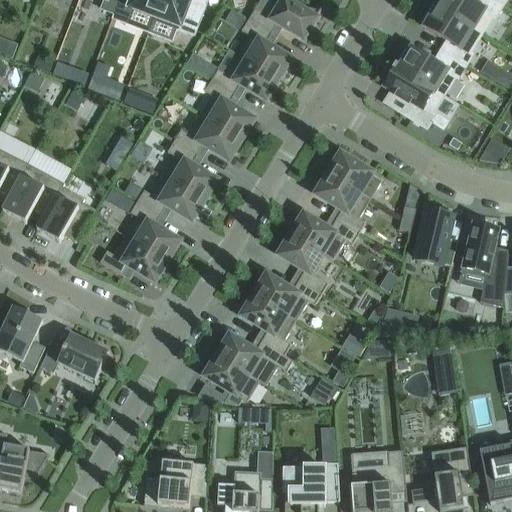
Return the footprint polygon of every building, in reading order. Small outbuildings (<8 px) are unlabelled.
[(102,0),(105,1),(101,10),(113,15),(114,15),(119,0),(102,0)] [(160,0),(119,0),(114,15),(113,15),(112,19),(125,24),(131,9),(153,17),(154,17),(160,0)] [(160,0),(154,17),(153,17),(152,21),(193,36),(204,8),(188,2),(189,0),(160,0)] [(302,42),(321,11),(320,10),(318,13),(305,10),(303,13),(283,1),(279,8),(265,0),(260,0),(247,22),(270,35),(274,29),(276,25),(301,40),(301,41),(302,42)] [(494,20),(502,7),(491,0),(472,0),(471,3),(466,0),(436,0),(432,7),(480,36),(492,18),(494,20)] [(480,36),(432,7),(423,23),(426,25),(423,29),(446,43),(440,53),(465,68),(472,56),(469,55),(480,36)] [(271,36),(270,35),(247,22),(241,33),(251,39),(240,58),(240,59),(278,82),(290,61),(289,60),(289,61),(264,46),(271,36)] [(465,68),(440,53),(434,64),(411,50),(408,54),(405,52),(395,67),(443,97),(454,79),(457,81),(465,68)] [(265,103),(278,82),(240,59),(240,58),(236,55),(224,75),(217,71),(210,82),(234,97),(240,86),(264,101),(264,102),(265,103)] [(511,77),(488,63),(481,75),(509,93),(511,88),(511,77)] [(0,66),(0,80),(12,85),(17,72),(0,66)] [(58,66),(53,79),(65,84),(70,71),(58,66)] [(443,97),(395,67),(383,88),(397,97),(396,98),(407,105),(401,115),(411,121),(409,124),(426,134),(428,131),(427,130),(436,115),(448,123),(458,106),(443,97)] [(94,73),(87,91),(98,96),(105,77),(94,73)] [(227,107),(234,97),(210,82),(204,94),(210,98),(199,117),(241,142),(253,122),(252,121),(252,122),(227,107)] [(128,93),(123,106),(134,110),(139,97),(128,93)] [(74,112),(85,117),(91,106),(80,100),(74,112)] [(228,163),(241,142),(199,117),(187,136),(180,132),(173,143),(197,157),(203,147),(227,162),(227,163),(228,163)] [(433,132),(427,141),(438,148),(443,138),(433,132)] [(121,138),(113,152),(125,159),(133,146),(121,138)] [(453,140),(449,148),(457,152),(461,144),(453,140)] [(190,167),(197,157),(173,143),(167,154),(173,158),(162,178),(204,203),(216,182),(215,182),(190,167)] [(6,206),(27,166),(0,152),(0,202),(6,206)] [(340,156),(328,176),(370,202),(382,182),(341,157),(342,156),(340,156)] [(511,159),(494,157),(493,167),(511,170),(511,159)] [(61,189),(62,189),(64,186),(27,166),(6,206),(2,213),(25,225),(29,218),(40,224),(40,225),(61,189)] [(370,202),(328,176),(315,197),(316,198),(317,197),(341,212),(335,222),(358,236),(365,225),(358,221),(370,202)] [(191,224),(204,203),(162,178),(150,197),(143,193),(136,204),(160,218),(166,208),(190,223),(191,224)] [(84,201),(62,189),(61,189),(40,225),(40,224),(36,232),(59,245),(63,238),(75,245),(95,212),(82,205),(84,201)] [(153,228),(160,218),(136,204),(130,215),(136,219),(125,238),(166,264),(179,243),(178,242),(178,243),(153,228)] [(398,232),(410,235),(415,212),(404,209),(398,232)] [(428,215),(426,214),(415,261),(451,270),(458,244),(456,244),(456,245),(447,242),(452,220),(449,220),(450,216),(429,211),(428,215)] [(351,248),(358,236),(335,222),(328,233),(304,218),(305,217),(303,216),(291,237),(322,257),(332,263),(344,243),(351,248)] [(504,297),(506,269),(508,258),(494,255),(497,244),(495,244),(498,232),(487,230),(488,226),(477,223),(476,227),(473,227),(462,271),(486,277),(479,305),(503,310),(504,297)] [(322,257),(291,237),(278,258),(279,259),(279,258),(304,273),(298,283),(321,297),(328,286),(311,275),(322,257)] [(154,285),(166,264),(125,238),(113,257),(106,253),(99,265),(122,279),(129,268),(153,283),(153,284),(154,285)] [(175,301),(189,279),(183,275),(169,297),(175,301)] [(314,308),(321,297),(298,283),(291,293),(267,278),(266,277),(254,298),(295,323),(307,304),(314,308)] [(396,279),(388,296),(399,301),(407,284),(396,279)] [(295,323),(254,298),(241,319),(242,319),(267,333),(261,344),(284,358),(290,346),(284,342),(295,323)] [(34,338),(42,323),(13,309),(0,335),(0,354),(21,364),(18,368),(32,375),(44,350),(31,343),(34,338)] [(392,319),(391,344),(421,345),(422,320),(392,319)] [(96,379),(108,355),(90,346),(90,347),(83,343),(70,337),(65,347),(53,342),(39,369),(53,375),(57,366),(82,378),(84,374),(96,379)] [(261,344),(254,354),(230,339),(230,338),(229,338),(217,358),(258,384),(265,388),(277,369),(285,374),(292,363),(284,358),(261,344)] [(357,341),(350,353),(360,359),(367,347),(357,341)] [(385,362),(399,363),(400,346),(386,345),(385,362)] [(450,352),(431,355),(438,397),(456,395),(450,352)] [(258,384),(217,358),(204,379),(205,380),(206,379),(230,394),(223,405),(237,408),(241,401),(246,404),(258,384)] [(338,371),(332,383),(343,390),(350,378),(338,371)] [(322,382),(310,400),(323,408),(327,401),(334,390),(322,382)] [(7,404),(18,409),(23,398),(12,393),(7,404)] [(511,441),(496,445),(497,450),(479,453),(482,468),(478,468),(483,495),(485,495),(484,494),(487,493),(489,507),(511,502),(511,441)] [(3,447),(0,463),(0,491),(20,496),(23,480),(33,482),(48,457),(28,453),(28,451),(4,447),(3,447)] [(473,497),(466,450),(430,455),(435,489),(410,493),(411,494),(422,492),(424,504),(412,505),(412,506),(437,502),(438,511),(440,511),(440,509),(461,506),(462,511),(463,511),(461,499),(466,498),(465,495),(471,494),(472,497),(473,497)] [(388,468),(351,470),(352,483),(353,511),(392,511),(391,496),(406,495),(402,453),(387,454),(388,468)] [(173,508),(175,509),(176,505),(181,505),(181,509),(188,510),(189,498),(205,500),(207,467),(161,463),(160,481),(146,480),(143,508),(172,511),(173,508)] [(284,506),(284,511),(318,511),(318,508),(322,508),(323,508),(324,508),(324,504),(339,504),(337,465),(323,465),(323,471),(304,470),(304,473),(284,473),(284,495),(293,495),(293,506),(284,506)] [(224,511),(271,511),(272,481),(260,481),(260,475),(234,474),(233,488),(218,487),(217,508),(225,509),(224,511)]
